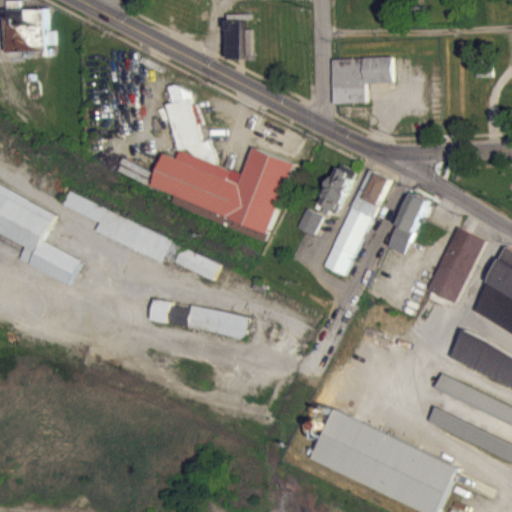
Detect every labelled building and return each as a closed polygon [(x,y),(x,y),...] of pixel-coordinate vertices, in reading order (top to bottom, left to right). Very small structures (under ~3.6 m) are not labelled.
[(9,60),(50,59),(49,53),(57,53),(57,39),(50,39),(49,16),(7,18),(9,60)] [(248,67),(247,22),(230,22),(231,67),(248,67)] [(396,90),(396,65),(335,66),(336,111),(369,110),(368,91),(396,90)] [(485,69),(477,69),(478,83),(486,83),(485,69)] [(187,92),(173,94),(175,106),(185,105),(185,108),(189,107),(187,92)] [(297,169),(256,155),(247,182),(216,171),(217,167),(213,147),(205,149),(196,106),(171,112),(182,161),(180,166),(166,161),(155,194),(177,202),(172,214),(262,246),(257,247),(269,251),(297,169)] [(359,179),(341,171),(322,217),(340,224),(359,179)] [(392,186),(371,177),(328,275),(349,284),(392,186)] [(61,219),(0,184),(0,238),(29,255),(23,266),(71,293),(85,269),(46,247),(61,219)] [(407,262),(430,207),(414,199),(390,255),(407,262)] [(99,240),(166,269),(168,264),(178,269),(186,250),(72,201),(67,213),(104,229),(99,240)] [(325,224),(309,216),(300,235),(316,242),(325,224)] [(459,311),(488,247),(460,234),(431,298),(459,311)] [(224,272),(187,254),(179,270),(217,287),(224,272)] [(253,324),(194,313),(193,317),(175,313),(175,309),(158,306),(155,328),(249,345),(253,324)] [(511,361),(471,337),(457,360),(511,393),(511,361)] [(511,411),(446,382),(439,397),(511,429),(511,411)] [(511,448),(438,416),(431,432),(511,467),(511,448)] [(316,469),(414,511),(445,511),(463,473),(338,418),(316,469)]
